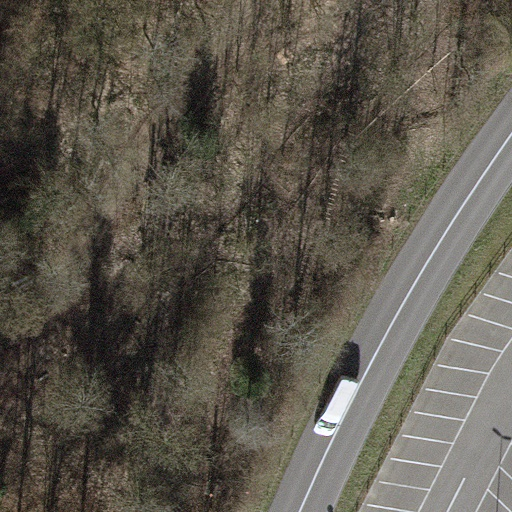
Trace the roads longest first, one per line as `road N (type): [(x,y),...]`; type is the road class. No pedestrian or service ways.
road 1 (track): [(256,0),(154,133),(41,317),(24,383),(0,423)]
road 2 (tertiary): [(301,511),(394,323),(511,141)]
